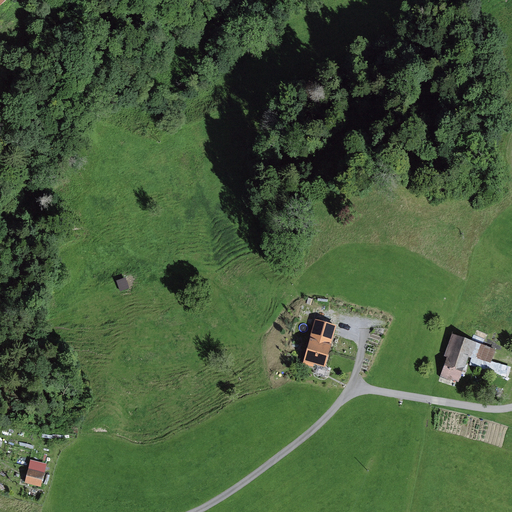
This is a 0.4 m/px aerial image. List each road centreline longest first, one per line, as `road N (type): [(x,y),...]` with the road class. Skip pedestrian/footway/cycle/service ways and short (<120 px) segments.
road 1 (track): [(361,322),(352,367),(330,408),(191,511)]
road 2 (track): [(344,387),(511,408)]
